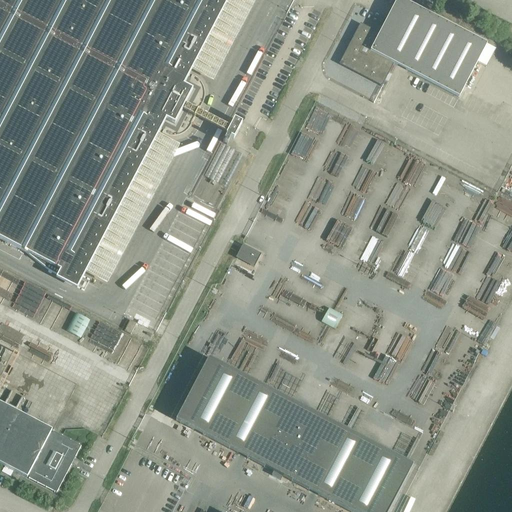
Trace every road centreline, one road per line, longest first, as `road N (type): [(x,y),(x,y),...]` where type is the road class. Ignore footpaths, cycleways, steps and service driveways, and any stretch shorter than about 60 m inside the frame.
road 1 (unclassified): [(85,511),(347,0)]
road 2 (unknown): [(280,237),(441,312),(411,373),(388,387),(362,380),(238,317)]
road 3 (unclassified): [(419,511),(511,335)]
road 4 (unknown): [(285,511),(129,427)]
road 5 (unknown): [(153,381),(2,297)]
